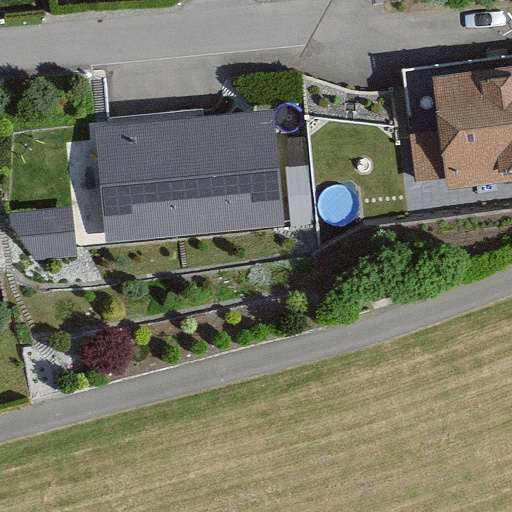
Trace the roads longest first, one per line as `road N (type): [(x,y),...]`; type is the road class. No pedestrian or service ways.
road 1 (track): [(0,439),(511,289)]
road 2 (residential): [(0,50),(317,19)]
